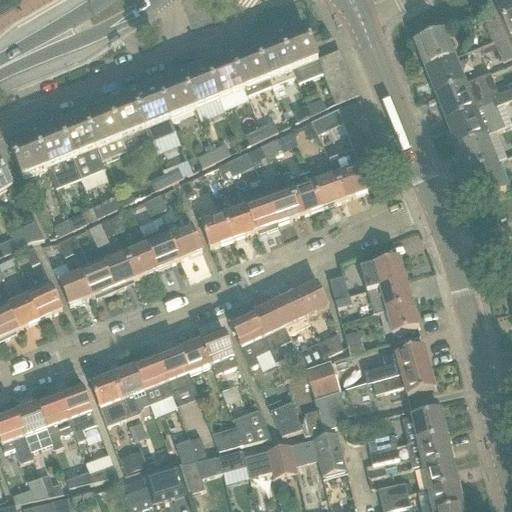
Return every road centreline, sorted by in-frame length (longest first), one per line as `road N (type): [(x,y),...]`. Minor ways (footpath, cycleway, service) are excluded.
road 1 (residential): [(0,385),(433,202)]
road 2 (unclassified): [(511,504),(456,263)]
road 3 (residential): [(0,124),(175,55),(162,0)]
road 4 (unclassified): [(433,202),(360,22)]
road 5 (secondary): [(36,51),(102,33),(153,0)]
